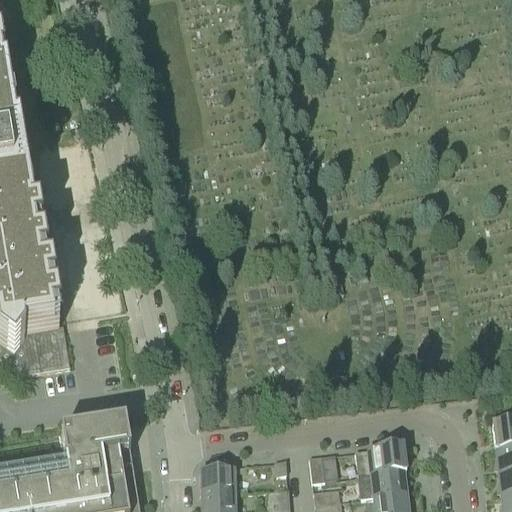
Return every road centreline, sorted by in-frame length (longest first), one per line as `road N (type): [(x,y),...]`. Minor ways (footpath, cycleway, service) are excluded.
road 1 (residential): [(86,0),(175,453)]
road 2 (residential): [(175,453),(425,428),(438,433),(452,511)]
